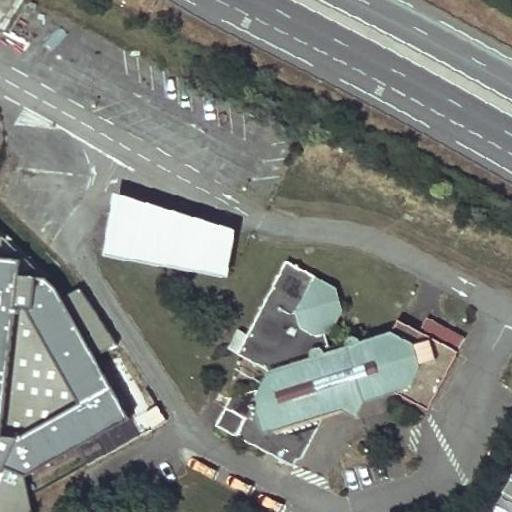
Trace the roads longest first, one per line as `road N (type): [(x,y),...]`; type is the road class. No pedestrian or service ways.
road 1 (primary): [(242,0),(511,147)]
road 2 (primary): [(511,80),(362,0)]
